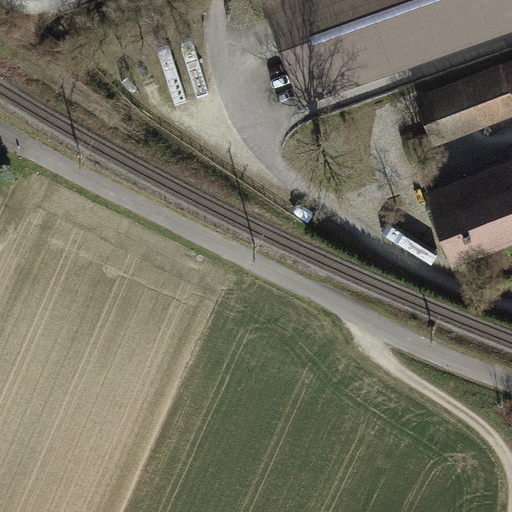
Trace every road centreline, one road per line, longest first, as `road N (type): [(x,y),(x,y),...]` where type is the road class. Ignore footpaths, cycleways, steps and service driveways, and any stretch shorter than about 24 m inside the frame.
road 1 (unclassified): [(0,134),(511,381)]
road 2 (track): [(360,314),(368,349),(475,421),(511,466)]
